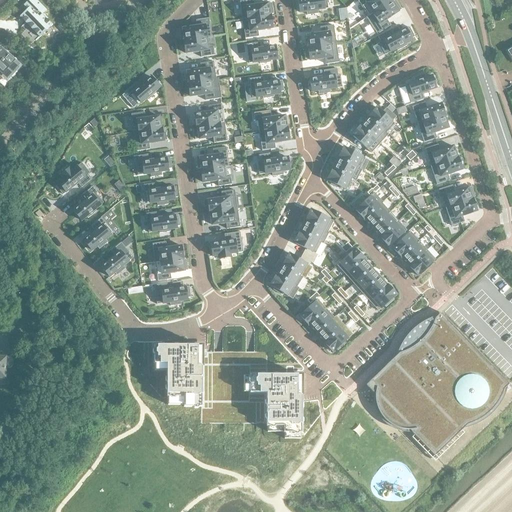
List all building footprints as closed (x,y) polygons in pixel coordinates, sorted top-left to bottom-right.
[(20,17),(39,36),(39,37),(52,25),(51,24),(51,25),(40,14),(45,9),(36,0),(27,0),(22,5),(26,10),(19,17),(20,17)] [(252,0),(248,0),(239,1),(242,20),(270,16),(270,15),(269,15),(269,14),(273,13),(271,3),(253,6),(252,0)] [(297,0),(299,12),(306,11),(307,15),(317,13),(317,10),(327,8),(326,0),(297,0)] [(358,0),(358,1),(368,16),(366,17),(366,18),(392,0),(391,0),(358,0)] [(392,0),(366,18),(377,34),(390,25),(386,19),(401,9),(395,0),(392,2),(391,1),(392,1),(392,0)] [(270,16),(242,20),(245,38),(258,36),(257,30),(272,28),(270,16)] [(196,26),(179,29),(180,39),(184,39),(184,40),(206,38),(211,37),(208,18),(195,20),(196,26)] [(321,33),(307,35),(308,47),(307,47),(308,48),(336,44),(333,25),(320,27),(321,33)] [(389,30),(378,37),(381,42),(379,43),(385,55),(396,48),(397,50),(407,45),(405,43),(412,40),(411,38),(414,37),(409,27),(392,36),(389,30)] [(184,40),(183,40),(185,53),(200,51),(201,57),(214,55),(213,48),(207,49),(206,38),(184,40)] [(270,62),(270,60),(277,59),(275,46),(260,48),(259,43),(246,45),(247,52),(250,51),(252,63),(259,62),(260,64),(270,62)] [(336,44),(308,48),(309,60),(324,58),(325,64),(338,62),(336,44)] [(0,70),(3,73),(14,60),(0,46),(0,70)] [(201,69),(186,72),(188,83),(216,79),(213,62),(200,63),(201,69)] [(324,77),(309,79),(311,92),(318,91),(319,94),(329,93),(329,89),(342,87),(340,74),(337,75),(336,69),(323,71),(324,77)] [(415,81),(404,85),(410,103),(423,99),(421,93),(436,88),(432,76),(425,78),(424,75),(414,78),(415,81)] [(136,82),(125,91),(138,105),(146,98),(147,100),(155,93),(154,91),(159,87),(151,77),(140,87),(136,82)] [(262,77),(249,79),(252,98),(262,96),(263,98),(273,97),(273,95),(280,94),(280,92),(283,91),(282,80),(263,83),(262,77)] [(188,83),(187,83),(189,96),(204,94),(205,100),(221,98),(218,79),(216,79),(188,83)] [(424,103),(412,107),(418,124),(445,115),(441,104),(426,108),(424,103)] [(209,112),(194,114),(195,127),(197,127),(224,122),(221,104),(208,106),(209,112)] [(376,107),(368,117),(388,135),(388,134),(386,133),(394,124),(392,121),(396,117),(386,108),(382,112),(376,107)] [(269,111),(254,113),(255,121),(257,121),(259,132),(287,128),(286,128),(284,116),(270,118),(269,111)] [(144,112),(131,114),(133,133),(161,128),(159,116),(145,118),(144,112)] [(445,115),(418,124),(424,142),(436,138),(434,132),(448,128),(444,116),(445,116),(445,115)] [(360,125),(360,126),(380,144),(388,135),(368,117),(367,117),(368,118),(361,126),(360,125)] [(93,119),(89,123),(93,128),(98,125),(93,119)] [(197,128),(193,129),(195,139),(213,137),(214,143),(227,141),(224,122),(197,127),(197,128)] [(360,126),(351,135),(372,153),(380,144),(360,126)] [(161,128),(133,133),(136,151),(150,149),(149,143),(163,141),(162,128),(161,128)] [(287,128),(259,132),(262,151),(275,149),(274,142),(289,140),(287,128)] [(437,145),(425,149),(431,167),(458,158),(458,157),(457,158),(453,146),(439,151),(437,145)] [(213,155),(196,158),(197,169),(201,168),(201,169),(223,167),(229,166),(226,147),(213,149),(213,155)] [(337,158),(359,169),(365,158),(343,147),(337,158)] [(259,161),(257,162),(259,174),(272,173),(272,176),(283,175),(282,171),(289,170),(288,157),(272,159),(272,153),(258,155),(259,161)] [(138,162),(135,163),(137,175),(150,173),(151,177),(161,175),(161,171),(168,170),(168,169),(171,168),(170,157),(151,160),(150,154),(137,156),(138,162)] [(108,156),(104,160),(110,168),(115,164),(108,156)] [(354,180),(359,169),(337,158),(338,159),(333,169),(332,168),(332,169),(354,180)] [(458,158),(431,167),(437,184),(449,180),(447,174),(462,169),(458,158)] [(58,184),(56,186),(63,195),(77,183),(81,188),(91,179),(87,174),(89,173),(81,163),(71,171),(69,168),(60,175),(62,177),(57,182),(58,184)] [(201,169),(200,169),(202,182),(217,180),(218,186),(231,184),(230,177),(225,178),(223,167),(201,169)] [(332,169),(326,180),(348,191),(354,180),(332,169)] [(119,180),(114,185),(120,192),(125,188),(119,180)] [(156,183),(143,185),(146,204),(157,202),(157,206),(168,204),(167,201),(174,199),(174,197),(178,197),(176,186),(157,189),(156,183)] [(452,185),(437,190),(440,198),(442,197),(445,208),(472,199),(471,199),(471,198),(475,197),(471,186),(454,192),(452,185)] [(85,201),(73,210),(81,220),(86,216),(88,217),(96,211),(95,209),(103,203),(95,194),(97,192),(93,186),(81,196),(85,201)] [(415,187),(405,190),(408,197),(417,194),(415,187)] [(222,198),(207,200),(209,213),(237,208),(234,190),(221,192),(222,198)] [(373,194),(370,196),(355,210),(364,219),(382,203),(373,194)] [(420,195),(413,198),(415,204),(416,203),(419,210),(425,208),(420,195)] [(472,199),(445,208),(451,226),(464,222),(462,216),(476,211),(472,199)] [(382,203),(364,219),(364,220),(364,219),(372,228),(390,212),(382,203)] [(237,208),(209,213),(211,225),(225,222),(226,229),(240,227),(237,208)] [(310,209),(305,220),(328,233),(329,232),(327,232),(333,221),(310,209)] [(159,211),(145,213),(148,232),(159,231),(159,233),(170,231),(169,229),(176,228),(176,226),(180,225),(178,215),(160,217),(159,211)] [(380,237),(398,221),(390,212),(372,228),(380,236),(379,237),(380,237)] [(94,231),(83,240),(91,250),(97,246),(99,248),(107,242),(104,239),(113,232),(101,218),(91,226),(94,231)] [(299,231),(323,243),(328,233),(305,220),(305,221),(300,231),(299,231)] [(388,246),(406,230),(398,221),(380,237),(388,246)] [(299,231),(293,242),(305,248),(302,254),(306,256),(311,262),(313,264),(317,255),(321,256),(326,246),(323,244),(323,243),(299,231)] [(225,241),(210,243),(212,256),(219,255),(220,259),(230,257),(230,254),(243,252),(240,232),(224,234),(225,241)] [(392,248),(401,257),(419,241),(410,232),(392,248)] [(419,241),(401,257),(401,258),(402,257),(409,265),(408,266),(409,266),(427,250),(419,241)] [(165,242),(152,244),(155,262),(182,259),(183,259),(181,246),(166,248),(165,242)] [(114,256),(101,267),(109,277),(114,272),(117,275),(125,269),(123,266),(133,257),(121,243),(110,251),(114,256)] [(355,249),(339,263),(348,273),(363,259),(355,249)] [(417,275),(435,259),(427,250),(409,266),(417,275)] [(289,253),(282,264),(305,278),(312,267),(309,266),(311,262),(306,256),(302,254),(299,260),(289,253)] [(182,259),(155,262),(158,281),(171,279),(170,273),(188,270),(186,260),(183,260),(182,259)] [(353,284),(371,268),(363,260),(364,259),(363,259),(348,273),(345,275),(353,284)] [(276,274),(299,288),(297,287),(303,277),(305,278),(282,264),(283,265),(277,274),(276,274)] [(361,293),(379,276),(378,277),(371,268),(353,284),(361,293)] [(276,274),(269,285),(274,288),(273,289),(282,295),(283,293),(292,299),(299,288),(276,274)] [(379,276),(361,293),(369,302),(388,285),(379,276)] [(169,283),(154,285),(157,304),(169,302),(170,306),(181,304),(180,302),(187,301),(187,297),(190,297),(189,286),(170,289),(169,283)] [(396,294),(388,285),(369,302),(378,311),(396,294)] [(326,309),(318,299),(299,316),(308,325),(326,309)] [(308,325),(316,334),(334,317),(326,309),(308,325)] [(436,455),(467,425),(470,424),(473,423),(474,422),(476,421),(478,420),(480,419),(481,418),(483,417),(484,417),(486,415),(488,414),(489,412),(491,410),(494,407),(496,405),(497,403),(499,400),(500,398),(502,395),(503,393),(504,391),(504,389),(505,388),(509,384),(440,313),(437,315),(435,318),(434,320),(432,324),(429,330),(424,337),(419,341),(418,343),(414,346),(413,345),(412,344),(411,344),(410,344),(409,344),(408,345),(407,346),(407,347),(407,348),(407,349),(399,353),(366,385),(375,394),(375,398),(375,401),(376,404),(376,406),(377,409),(379,412),(380,415),(382,417),(384,419),(386,421),(388,423),(390,424),(393,426),(396,427),(398,428),(400,429),(403,429),(405,430),(407,430),(409,430),(435,456),(436,455)] [(342,326),(334,317),(316,334),(317,334),(324,342),(324,343),(342,326)] [(332,352),(350,336),(342,326),(324,343),(332,352)] [(152,349),(152,353),(154,354),(154,363),(166,363),(166,376),(165,377),(165,380),(166,382),(166,384),(165,385),(165,389),(167,390),(167,397),(169,397),(171,398),(174,398),(175,397),(183,397),(183,405),(183,407),(193,407),(194,408),(197,408),(199,407),(201,407),(201,424),(266,424),(266,426),(269,426),(270,428),(273,428),(275,426),(283,426),(283,433),(293,433),(294,434),(297,434),(299,433),(301,433),(301,424),(303,422),(303,419),(301,418),(301,409),(303,408),(303,405),(301,403),(301,375),(278,375),(277,373),(274,373),(272,375),(267,375),(267,352),(251,352),(218,352),(201,352),(201,345),(178,345),(177,344),(174,344),(172,345),(164,345),(163,344),(159,344),(158,345),(154,345),(154,348),(152,349)] [(10,357),(0,356),(0,378),(5,378),(6,368),(10,368),(13,365),(13,360),(10,357)]
